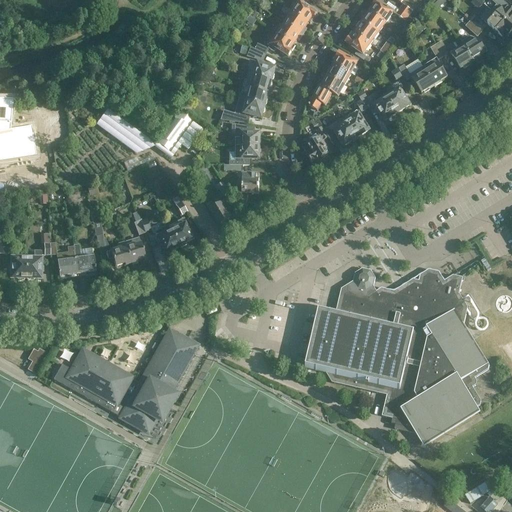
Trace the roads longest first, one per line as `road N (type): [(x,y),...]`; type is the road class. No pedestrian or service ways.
road 1 (residential): [(354,0),(293,102),(289,176),(309,214)]
road 2 (tertiary): [(0,319),(83,317),(167,294)]
